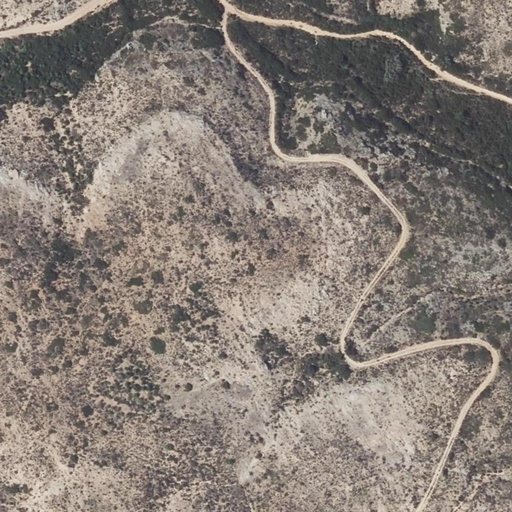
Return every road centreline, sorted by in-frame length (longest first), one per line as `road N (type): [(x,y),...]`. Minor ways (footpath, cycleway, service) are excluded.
road 1 (track): [(227,2),(224,38),(274,100),(275,146),(353,164),(402,215),(403,242),(350,322),(347,357),(362,365),(389,350),(477,339),(493,356),(420,511)]
road 2 (track): [(225,0),(357,35),(396,29),(443,69),(511,89)]
